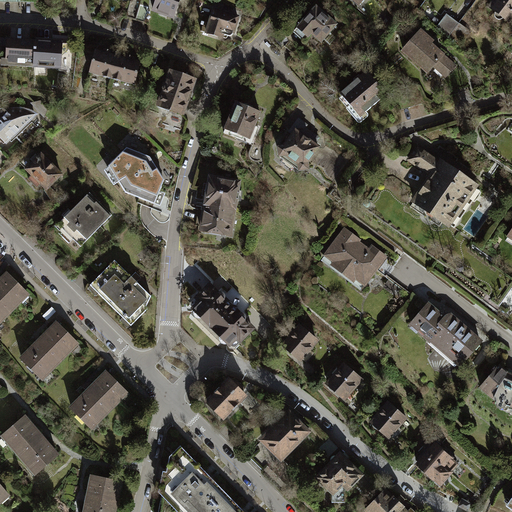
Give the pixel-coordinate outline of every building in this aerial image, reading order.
[(155,0),(151,12),(173,20),(179,0),(155,0)] [(511,0),(495,0),(490,7),(510,22),(511,18),(511,0)] [(140,4),(131,1),(126,17),(135,20),(140,4)] [(150,6),(140,4),(135,20),(145,23),(150,6)] [(337,24),(316,6),(294,31),(305,40),(311,33),(322,42),(337,24)] [(238,17),(214,10),(211,18),(206,16),(201,31),(221,37),(222,34),(229,36),(231,35),(233,34),(234,32),(238,17)] [(448,36),(458,23),(446,14),(438,26),(448,36)] [(458,23),(448,36),(456,41),(465,29),(458,23)] [(419,32),(404,50),(429,72),(435,65),(447,75),(456,65),(443,54),(441,55),(429,45),(431,42),(419,32)] [(23,40),(7,39),(6,59),(8,59),(8,62),(26,63),(26,66),(34,66),(36,42),(29,41),(29,44),(23,44),(23,40)] [(61,43),(36,42),(34,66),(60,67),(61,43)] [(112,78),(118,56),(110,54),(111,51),(104,49),(104,52),(96,50),(90,73),(112,78)] [(134,84),(140,61),(133,60),(133,57),(127,55),(126,58),(118,56),(112,78),(134,84)] [(195,79),(171,71),(159,105),(183,113),(195,79)] [(374,79),(367,71),(341,93),(343,96),(339,99),(347,108),(350,105),(360,117),(384,96),(377,87),(381,84),(375,78),(374,79)] [(236,103),(224,132),(248,142),(260,112),(236,103)] [(0,135),(6,142),(35,114),(26,110),(20,110),(14,110),(5,111),(3,110),(0,110),(0,109),(0,135)] [(284,147),(278,147),(279,155),(286,155),(298,163),(299,170),(308,168),(307,162),(318,147),(314,144),(319,138),(314,134),(313,136),(304,129),(307,125),(299,119),(289,131),(292,134),(284,147)] [(474,186),(475,185),(418,146),(408,159),(431,174),(413,200),(449,225),(467,198),(472,201),(475,201),(481,193),(480,190),(474,186)] [(30,175),(46,190),(64,171),(40,149),(26,164),(34,171),(30,175)] [(127,152),(110,173),(125,198),(155,211),(158,204),(165,185),(152,163),(127,152)] [(384,175),(379,171),(372,180),(377,184),(384,175)] [(239,182),(209,177),(205,203),(235,208),(239,182)] [(111,214),(89,193),(58,224),(80,246),(111,214)] [(235,208),(205,203),(204,210),(198,209),(196,225),(202,226),(201,230),(230,235),(235,208)] [(359,238),(345,228),(326,255),(334,261),(331,265),(352,281),(355,277),(365,284),(386,256),(373,247),(370,250),(357,241),(359,238)] [(115,260),(90,285),(131,326),(147,309),(146,307),(151,296),(115,260)] [(0,325),(30,295),(7,272),(0,278),(0,325)] [(218,293),(210,286),(197,298),(201,302),(194,308),(198,312),(195,316),(208,330),(231,307),(224,299),(224,298),(225,297),(225,295),(224,294),(223,293),(222,292),(219,292),(218,293)] [(444,318),(428,304),(427,305),(422,301),(418,306),(423,310),(411,323),(413,325),(411,328),(416,332),(418,330),(431,340),(435,336),(455,353),(451,358),(458,364),(462,359),(464,360),(474,348),(476,350),(480,345),(478,343),(480,341),(451,316),(448,315),(446,316),(444,318)] [(239,314),(231,307),(208,330),(222,343),(227,340),(230,343),(237,337),(240,341),(253,328),(245,320),(246,319),(246,317),(245,315),(244,314),(243,313),(241,313),(240,313),(239,314)] [(43,382),(80,345),(56,322),(19,359),(43,382)] [(316,340),(300,326),(283,345),(285,346),(285,348),(286,350),(288,351),(291,351),(300,359),(302,357),(306,360),(313,352),(309,349),(316,340)] [(361,379),(344,364),(327,384),(329,385),(329,387),(330,389),(332,390),(335,390),(344,398),(346,395),(350,399),(357,391),(353,387),(361,379)] [(511,371),(508,370),(506,372),(499,365),(480,387),(496,400),(496,403),(497,405),(499,407),(502,407),(504,407),(505,405),(511,405),(511,371)] [(69,409),(93,432),(130,394),(106,371),(69,409)] [(229,379),(207,402),(222,417),(230,410),(231,412),(239,404),(237,403),(245,395),(229,379)] [(405,417),(389,403),(372,422),(373,423),(373,426),(374,427),(377,429),(379,429),(388,436),(390,434),(395,438),(402,430),(397,426),(405,417)] [(277,425),(263,439),(282,457),(307,431),(301,426),(304,423),(296,416),(294,418),(289,413),(284,418),(280,418),(277,421),(277,425)] [(61,456),(26,416),(0,438),(35,478),(61,456)] [(327,457),(337,446),(328,438),(318,449),(327,457)] [(426,448),(417,458),(420,461),(418,464),(440,482),(450,471),(444,466),(451,457),(436,444),(430,451),(426,448)] [(180,445),(170,456),(167,471),(163,470),(160,480),(164,484),(168,489),(166,491),(176,502),(185,511),(187,511),(189,511),(190,511),(244,511),(240,507),(208,474),(180,445)] [(262,445),(250,457),(263,469),(274,458),(262,445)] [(331,462),(318,477),(332,490),(331,501),(344,501),(344,490),(361,473),(339,452),(335,456),(333,456),(331,457),(330,460),(331,462)] [(117,511),(124,482),(91,476),(83,511),(117,511)] [(0,506),(11,497),(0,484),(0,506)] [(164,484),(157,511),(166,511),(176,502),(166,491),(168,489),(164,484)] [(385,490),(365,510),(367,511),(416,511),(411,507),(406,511),(402,507),(403,505),(393,496),(392,497),(385,490)] [(185,511),(176,502),(166,511),(190,511),(189,511),(187,511),(185,511)]
